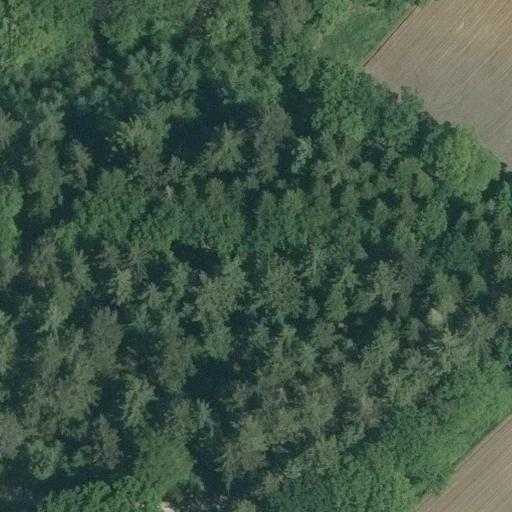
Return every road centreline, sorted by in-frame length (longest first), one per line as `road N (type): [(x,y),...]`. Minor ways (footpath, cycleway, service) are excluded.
road 1 (track): [(511,290),(257,511)]
road 2 (track): [(511,209),(226,44)]
road 3 (track): [(226,44),(129,7),(70,0)]
